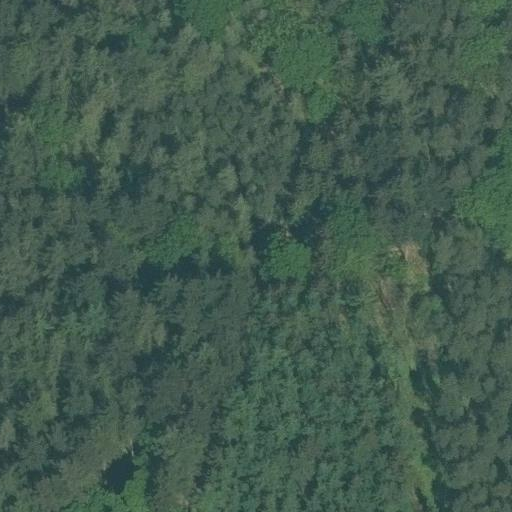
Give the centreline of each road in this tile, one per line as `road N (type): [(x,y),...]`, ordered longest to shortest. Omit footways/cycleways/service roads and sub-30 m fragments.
road 1 (track): [(0,341),(511,304)]
road 2 (track): [(241,321),(300,213),(353,83),(334,46),(275,0)]
